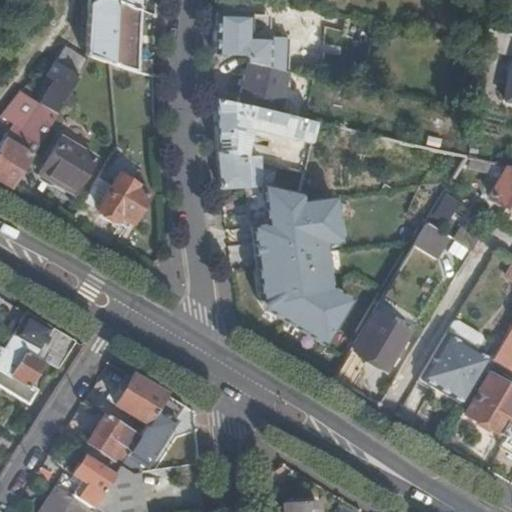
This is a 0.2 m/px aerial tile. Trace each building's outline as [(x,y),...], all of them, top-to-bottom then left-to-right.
[(85,55),(106,63),(110,5),(109,0),(88,0),(85,26),(83,55),(85,55)] [(109,0),(110,5),(134,12),(135,0),(109,0)] [(106,63),(130,71),(134,12),(110,5),(106,63)] [(378,41),(381,24),(347,16),(344,32),(378,41)] [(214,17),(214,58),(249,58),(247,65),(281,72),(282,39),(265,39),(264,17),(214,17)] [(50,82),(36,107),(51,115),(52,113),(82,62),(59,49),(43,77),(50,82)] [(281,116),(291,74),(281,72),(247,65),(239,107),(281,116)] [(0,140),(0,183),(7,188),(51,115),(36,107),(16,95),(0,115),(0,118),(23,132),(12,148),(0,140)] [(316,124),(281,116),(239,107),(213,101),(216,150),(246,157),(251,130),(311,143),(316,124)] [(70,193),(91,160),(58,141),(38,173),(70,193)] [(246,157),(216,150),(221,190),(245,188),(261,187),(259,173),(258,157),(246,157)] [(259,173),(273,176),(276,162),(258,157),(259,173)] [(305,169),(303,169),(276,162),(273,176),(259,173),(261,187),(261,188),(284,191),(284,193),(301,195),(305,175),(305,169)] [(511,198),(511,168),(508,168),(491,199),(501,205),(506,209),(511,198)] [(97,175),(81,202),(112,221),(115,217),(126,223),(147,190),(116,172),(108,182),(97,175)] [(261,187),(245,188),(258,299),(265,311),(322,346),(349,302),(328,289),(323,244),(339,243),(334,200),(301,203),(301,195),(284,193),(284,191),(261,188),(261,187)] [(115,217),(112,221),(124,228),(126,223),(115,217)] [(456,218),(446,236),(450,238),(463,246),(472,251),(479,241),(483,234),(456,218)] [(446,236),(427,224),(415,246),(437,259),(450,238),(446,236)] [(53,371),(71,342),(23,313),(0,350),(0,372),(9,378),(23,353),(41,365),(53,371)] [(350,357),(381,376),(403,340),(372,322),(350,357)] [(511,361),(511,324),(511,325),(490,361),(507,370),(511,361)] [(490,361),(446,334),(419,379),(464,406),(490,361)] [(26,388),(41,365),(23,353),(9,378),(0,372),(0,388),(26,405),(33,393),(26,388)] [(159,401),(163,396),(129,376),(111,403),(144,425),(153,411),(159,401)] [(501,450),(511,456),(511,390),(489,377),(466,417),(506,440),(501,450)] [(400,412),(414,419),(427,394),(413,387),(400,412)] [(176,411),(159,401),(153,411),(170,421),(176,411)] [(170,421),(153,411),(144,425),(136,437),(126,453),(124,456),(141,467),(170,421)] [(122,428),(102,415),(83,443),(109,460),(118,447),(118,446),(113,442),(122,428)] [(126,453),(136,437),(122,428),(113,442),(118,446),(118,447),(126,453)] [(118,447),(109,460),(117,466),(124,456),(126,453),(118,447)] [(111,475),(79,455),(68,473),(86,486),(84,489),(62,475),(55,487),(90,509),(91,507),(101,491),(111,475)] [(143,511),(140,472),(129,474),(117,466),(111,475),(101,491),(105,511),(143,511)] [(53,490),(38,511),(82,511),(84,509),(53,490)] [(319,511),(319,502),(288,502),(288,511),(319,511)]
